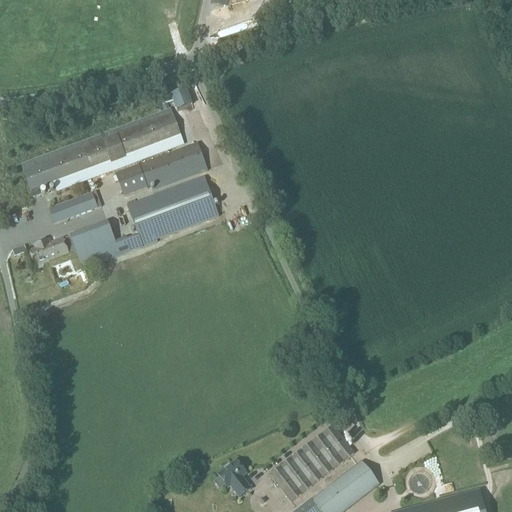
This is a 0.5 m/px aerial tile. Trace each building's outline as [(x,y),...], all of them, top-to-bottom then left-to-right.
[(41,195),(39,190),(77,176),(77,177),(182,138),(173,115),(172,115),(171,111),(22,166),(24,170),(23,170),(33,198),(41,195)] [(206,167),(198,144),(115,174),(124,198),(154,187),(156,192),(208,172),(206,167)] [(70,236),(82,271),(158,243),(157,241),(219,217),(205,177),(127,206),(137,234),(115,242),(108,222),(70,236)] [(49,210),(55,226),(102,208),(97,193),(49,210)] [(47,254),(50,263),(70,256),(64,239),(51,244),(53,252),(47,254)] [(29,252),(35,269),(50,263),(47,254),(53,252),(51,244),(50,244),(49,241),(38,245),(39,249),(29,252)] [(9,250),(11,257),(25,254),(24,247),(9,250)] [(286,503),(345,461),(325,433),(266,474),(286,503)] [(251,490),(242,478),(247,475),(237,462),(218,476),(228,489),(231,487),(240,499),(251,490)] [(327,511),(343,511),(379,486),(361,463),(311,501),(319,511),(325,511),(327,511)] [(479,511),(474,494),(411,511),(479,511)] [(319,511),(311,501),(311,500),(295,511),(319,511)]
